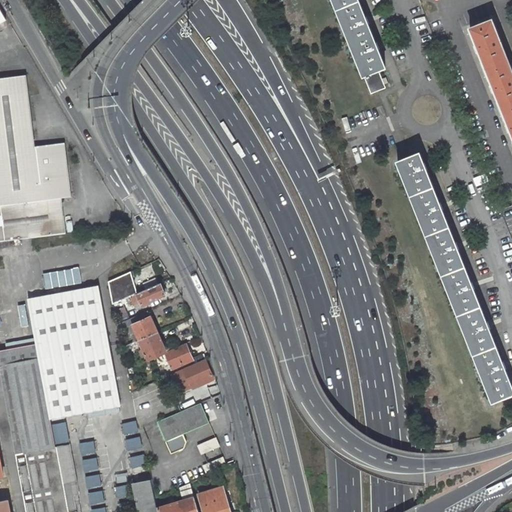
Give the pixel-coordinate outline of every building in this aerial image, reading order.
[(385,67),(358,0),(334,0),(371,94),(386,88),(378,69),(385,67)] [(511,70),(492,20),(470,28),(511,133),(511,70)] [(27,75),(0,78),(0,242),(66,234),(62,198),(72,196),(65,143),(35,146),(27,75)] [(511,387),(419,153),(398,161),(493,400),(511,392),(511,387)] [(131,271),(108,282),(113,304),(131,296),(138,293),(131,271)] [(165,294),(160,283),(138,293),(131,296),(135,307),(165,294)] [(0,350),(0,366),(110,345),(99,286),(28,299),(36,343),(0,350)] [(117,324),(129,319),(124,307),(115,312),(117,324)] [(151,335),(157,332),(148,310),(129,319),(117,324),(123,348),(140,340),(151,335)] [(166,352),(157,332),(151,335),(140,340),(149,361),(166,353),(166,352)] [(166,352),(166,353),(173,369),(193,360),(186,343),(166,352)] [(121,405),(110,345),(0,366),(0,369),(26,511),(76,511),(71,482),(63,484),(52,424),(51,418),(64,415),(121,405)] [(179,393),(213,377),(205,359),(171,375),(179,393)] [(210,422),(201,403),(181,411),(157,421),(166,441),(210,422)] [(64,415),(51,418),(52,424),(63,422),(65,420),(64,415)] [(198,445),(202,454),(220,446),(216,437),(198,445)] [(226,466),(223,457),(204,465),(208,474),(226,466)] [(156,511),(158,511),(155,498),(151,479),(133,483),(139,511),(156,511)] [(199,511),(190,482),(180,486),(184,500),(158,508),(158,511),(199,511)] [(204,511),(231,511),(223,487),(199,495),(204,511)] [(0,511),(10,511),(8,500),(0,501),(0,511)]
